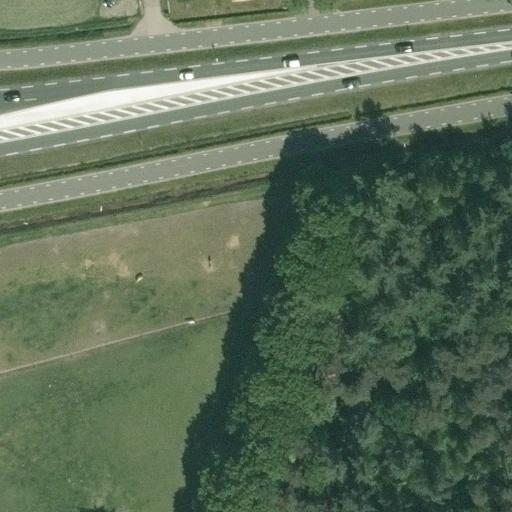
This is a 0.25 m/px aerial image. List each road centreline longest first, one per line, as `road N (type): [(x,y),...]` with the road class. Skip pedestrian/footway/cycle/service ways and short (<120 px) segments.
road 1 (primary): [(0,144),(511,44)]
road 2 (unclassified): [(511,102),(0,199)]
road 3 (unclassified): [(0,60),(511,2)]
road 4 (primary): [(511,41),(0,96)]
road 5 (track): [(217,511),(267,311),(330,134)]
